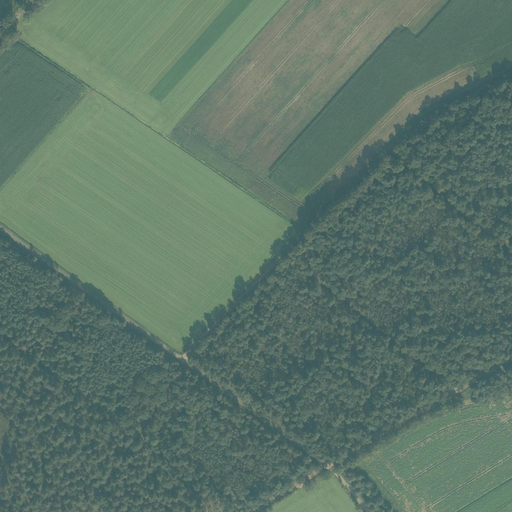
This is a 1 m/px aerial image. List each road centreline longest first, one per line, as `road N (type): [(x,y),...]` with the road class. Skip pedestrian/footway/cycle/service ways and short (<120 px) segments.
road 1 (unclassified): [(367,511),(329,466),(0,227)]
road 2 (track): [(511,236),(502,245),(388,149),(183,361)]
road 3 (track): [(511,360),(252,511)]
road 4 (track): [(0,413),(86,290)]
road 5 (track): [(388,149),(432,108),(511,66)]
